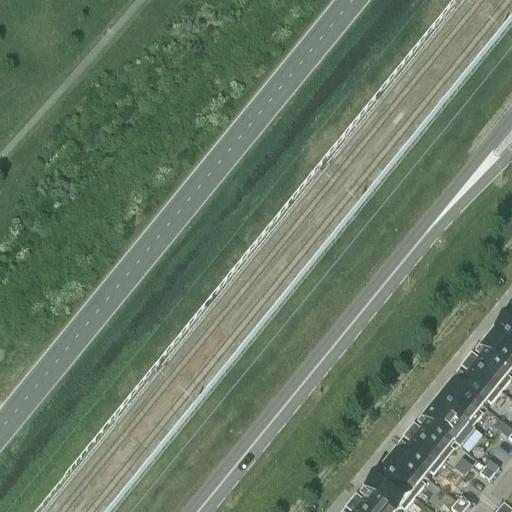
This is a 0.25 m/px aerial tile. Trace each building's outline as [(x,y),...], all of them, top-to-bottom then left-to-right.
[(495,331),(511,345),(511,315),(510,314),(510,313),(495,331)] [(511,345),(495,331),(494,332),(495,332),(481,349),(480,349),(511,374),(511,372),(511,345)] [(466,366),(500,394),(510,383),(506,380),(511,374),(480,349),(471,361),(470,361),(466,366)] [(452,384),(482,409),(487,404),(490,406),(500,394),(466,366),(461,372),(452,384)] [(438,402),(471,430),(481,418),(477,415),(482,409),(452,384),(451,385),(438,402)] [(423,420),(453,445),(459,450),(474,432),(471,430),(438,402),(424,419),(423,419),(423,420)] [(408,437),(443,465),(452,453),(449,450),(453,445),(423,420),(413,432),(413,431),(408,437)] [(441,464),(405,435),(391,452),(394,455),(425,480),(426,481),(440,464),(441,464)] [(380,472),(413,500),(423,488),(420,486),(425,480),(394,455),(393,456),(394,456),(380,472)] [(484,469),(493,477),(498,471),(489,463),(484,469)] [(493,477),(484,469),(479,476),(488,483),(493,477)] [(413,500),(380,472),(365,490),(391,511),(398,511),(401,509),(404,511),(413,500)] [(350,508),(355,511),(391,511),(365,490),(355,502),(350,508)] [(455,505),(463,511),(464,511),(469,506),(460,499),(455,505)]
